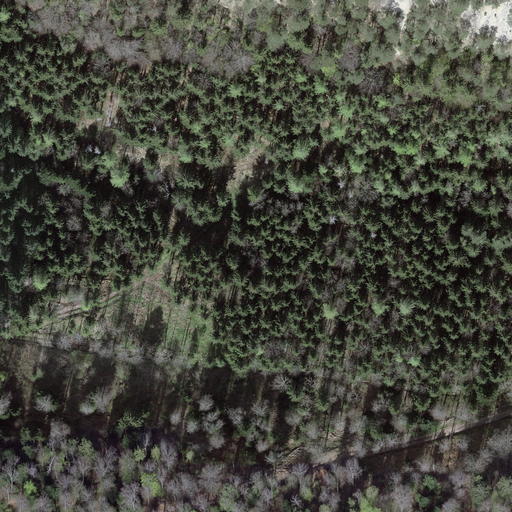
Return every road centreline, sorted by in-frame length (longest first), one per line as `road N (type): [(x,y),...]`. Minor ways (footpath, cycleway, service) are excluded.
road 1 (track): [(0,328),(209,363),(447,390),(511,388)]
road 2 (track): [(166,511),(511,410)]
